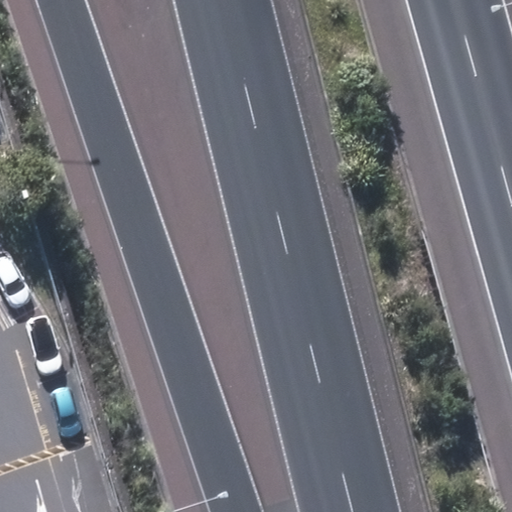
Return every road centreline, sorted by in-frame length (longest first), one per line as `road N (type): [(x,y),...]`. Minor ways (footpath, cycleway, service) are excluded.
road 1 (motorway): [(236,511),(62,0)]
road 2 (motorway): [(347,511),(220,0)]
road 3 (motorway): [(511,212),(451,0)]
